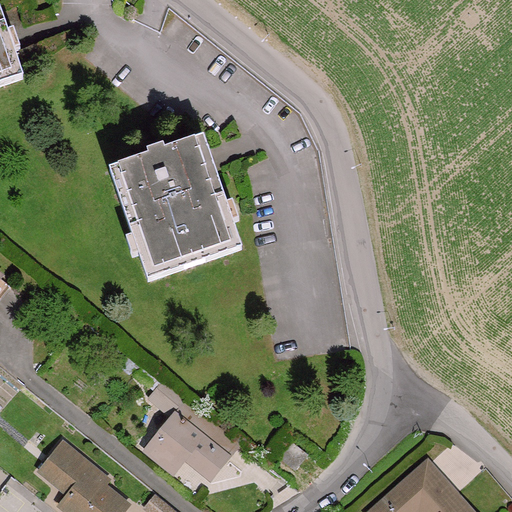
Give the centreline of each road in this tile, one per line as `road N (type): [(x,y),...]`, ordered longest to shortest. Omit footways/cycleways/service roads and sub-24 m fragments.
road 1 (residential): [(188,0),(329,114),(398,403)]
road 2 (unknown): [(181,511),(0,363)]
road 3 (residential): [(300,511),(341,485),(398,403)]
road 4 (residential): [(398,403),(456,419),(511,474)]
